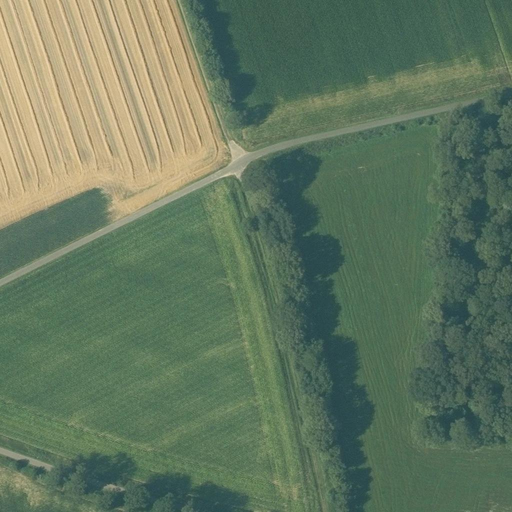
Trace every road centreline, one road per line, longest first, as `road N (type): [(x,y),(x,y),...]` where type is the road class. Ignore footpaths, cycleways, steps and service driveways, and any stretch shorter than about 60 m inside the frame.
road 1 (unclassified): [(0,283),(270,146),(511,92)]
road 2 (track): [(324,511),(275,289),(183,0)]
road 3 (unclassified): [(0,449),(200,511)]
